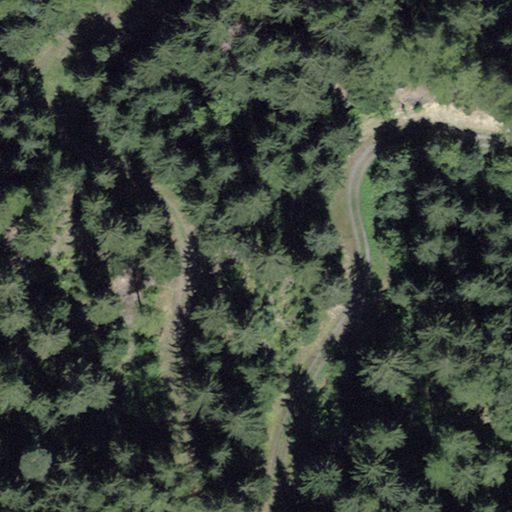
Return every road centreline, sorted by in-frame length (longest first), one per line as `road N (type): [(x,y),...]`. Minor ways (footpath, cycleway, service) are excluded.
road 1 (track): [(271,511),(270,491),(322,345),(368,281),(370,154),(413,109),(511,130)]
road 2 (track): [(161,176),(170,211),(172,436),(189,511)]
